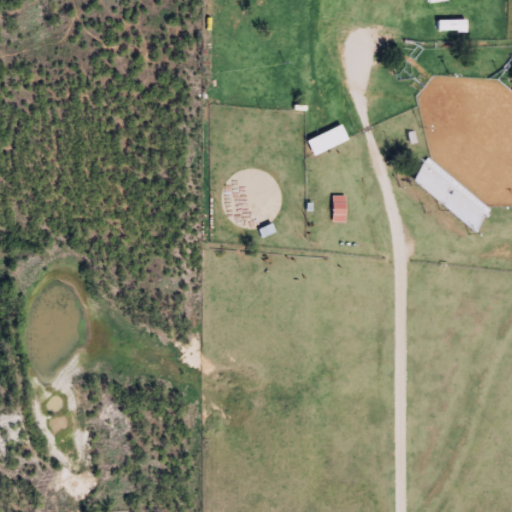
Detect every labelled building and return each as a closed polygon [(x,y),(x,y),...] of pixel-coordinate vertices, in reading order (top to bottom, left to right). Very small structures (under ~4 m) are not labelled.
[(433,33),(461,33),(461,20),(433,20),(433,33)] [(309,140),(317,156),(351,139),(343,123),(309,140)] [(422,156),(400,185),(465,236),(487,207),(422,156)] [(347,222),(347,195),(334,195),(334,222),(347,222)] [(258,237),(270,232),(267,223),(254,228),(258,237)]
